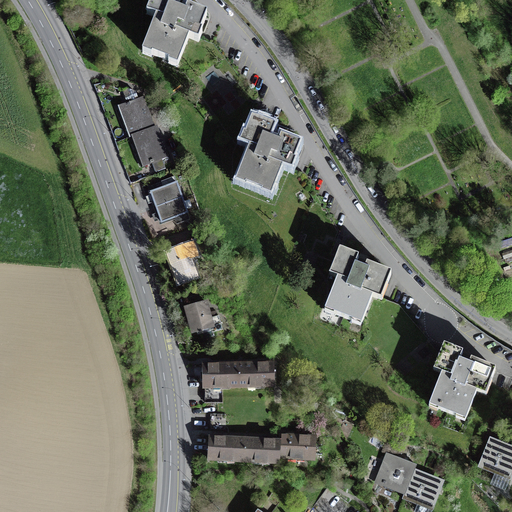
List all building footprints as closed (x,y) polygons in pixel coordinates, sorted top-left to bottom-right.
[(180,0),(154,0),(152,5),(155,6),(151,15),(156,17),(144,49),(153,52),(152,55),(169,61),(170,59),(179,62),(189,38),(194,40),(196,37),(198,38),(207,16),(189,9),(186,14),(176,11),(180,0)] [(143,98),(117,107),(128,138),(131,137),(154,128),(143,98)] [(246,184),(263,191),(264,189),(273,192),(283,168),(288,170),(291,163),(293,164),(301,146),(282,139),(280,144),(270,141),(275,128),(252,119),(246,135),(248,136),(245,145),(250,148),(238,179),(247,182),(246,184)] [(142,167),(153,163),(156,172),(165,169),(162,160),(168,157),(157,127),(154,128),(131,137),(142,167)] [(177,183),(151,192),(156,208),(182,198),(177,183)] [(182,198),(156,208),(162,223),(188,214),(182,198)] [(192,244),(168,253),(179,283),(196,277),(190,259),(197,257),(192,244)] [(334,314),(352,321),(353,318),(363,322),(373,297),(378,299),(384,284),(387,285),(391,274),(367,265),(365,270),(356,266),(359,258),(340,250),(336,261),(339,263),(333,277),(338,279),(326,307),(335,311),(334,314)] [(205,272),(198,275),(203,287),(210,285),(205,272)] [(205,302),(186,308),(193,333),(211,328),(212,332),(222,329),(218,317),(210,319),(205,302)] [(438,410),(456,417),(457,414),(467,418),(477,393),(482,395),(488,380),(491,381),(496,370),(471,360),(469,365),(458,361),(461,353),(444,346),(440,357),(443,359),(438,372),(442,374),(430,403),(439,407),(438,410)] [(273,364),(238,365),(239,387),(274,386),(273,364)] [(239,387),(238,365),(203,366),(203,388),(205,388),(205,403),(222,402),(222,391),(220,391),(220,387),(239,387)] [(225,415),(211,414),(211,429),(225,429),(225,415)] [(280,436),(280,441),(279,457),(314,459),(315,437),(280,436)] [(244,461),(245,439),(210,438),(209,460),(244,461)] [(279,463),(279,457),(280,441),(245,439),(244,461),(279,463)] [(511,450),(491,442),(481,465),(507,476),(511,465),(511,450)] [(379,482),(406,492),(414,473),(415,468),(388,458),(379,482)] [(414,473),(406,492),(404,496),(431,507),(440,483),(414,473)]
